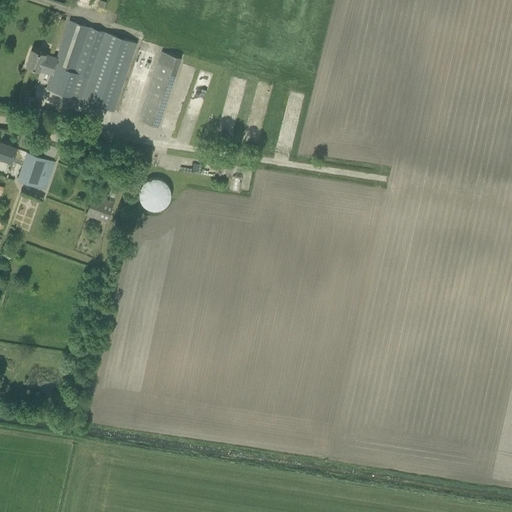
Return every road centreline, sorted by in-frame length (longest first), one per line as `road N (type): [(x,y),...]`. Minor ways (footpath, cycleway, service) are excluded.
road 1 (track): [(0,426),(511,507)]
road 2 (track): [(384,181),(178,147)]
